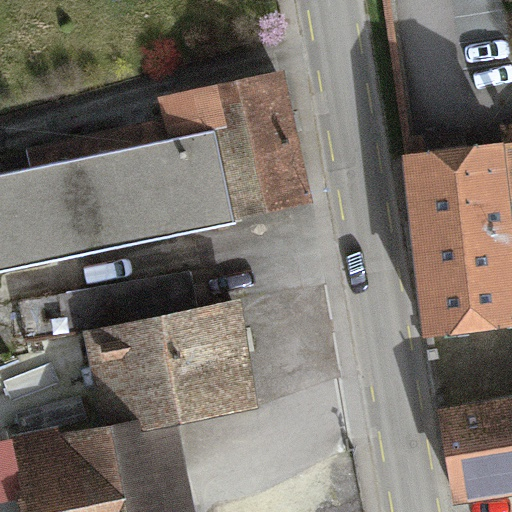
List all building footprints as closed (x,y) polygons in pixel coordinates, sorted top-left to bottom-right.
[(217,134),(235,219),(307,203),(280,81),(160,106),(168,144),(217,134)] [(168,144),(0,179),(0,268),(235,219),(217,134),(168,144)] [(496,148),(411,155),(426,329),(511,321),(496,148)] [(106,434),(168,423),(256,407),(238,308),(88,335),(106,434)] [(511,399),(443,409),(457,503),(511,495),(511,399)] [(106,434),(21,449),(32,511),(184,511),(168,423),(106,434)]
